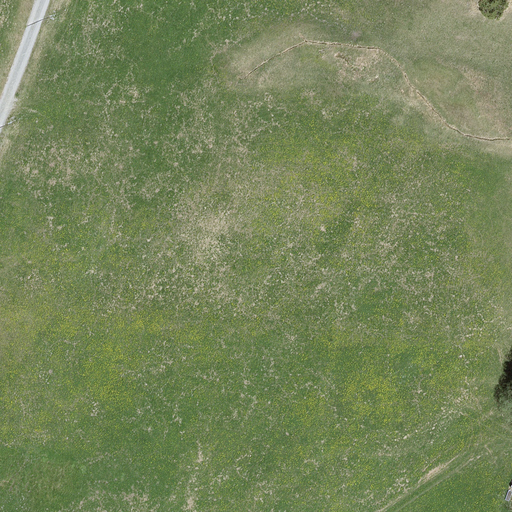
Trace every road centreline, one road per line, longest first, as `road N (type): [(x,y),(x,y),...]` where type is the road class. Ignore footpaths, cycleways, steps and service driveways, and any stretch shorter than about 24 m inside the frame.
road 1 (track): [(387,511),(476,455),(511,447)]
road 2 (track): [(0,119),(43,0)]
